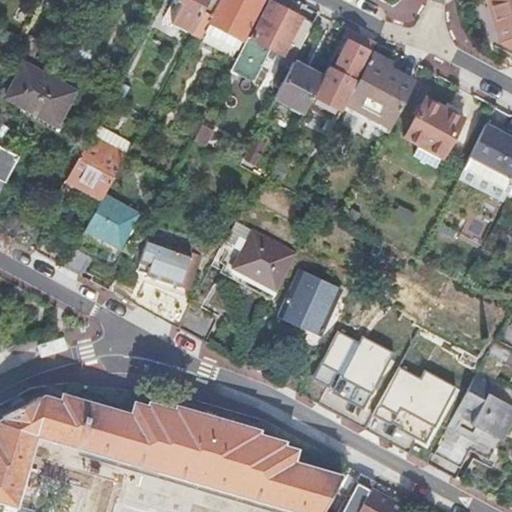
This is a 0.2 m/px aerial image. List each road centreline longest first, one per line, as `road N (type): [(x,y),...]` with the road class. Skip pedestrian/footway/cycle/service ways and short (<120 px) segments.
road 1 (residential): [(480,511),(170,346)]
road 2 (residential): [(170,346),(0,259)]
road 3 (residential): [(170,346),(50,356),(0,384)]
road 4 (residential): [(443,62),(324,0)]
